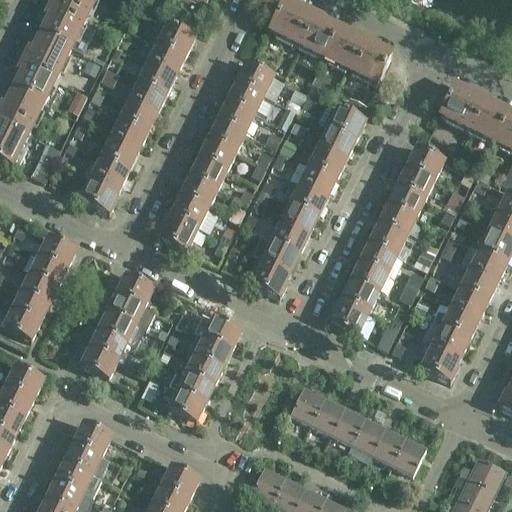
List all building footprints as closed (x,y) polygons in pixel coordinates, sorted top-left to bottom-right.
[(85,27),(98,0),(60,0),(60,1),(56,1),(51,10),(85,27)] [(323,64),(338,33),(322,25),(323,24),(300,12),(299,14),(285,7),(269,37),(323,64)] [(71,55),(85,27),(51,10),(47,19),(49,23),(41,40),(71,55)] [(185,64),(194,45),(167,32),(158,51),(185,64)] [(377,90),(392,60),(377,53),(378,51),(355,40),(355,41),(338,33),(323,64),(377,90)] [(58,82),(71,55),(41,40),(33,56),(29,57),(24,66),(58,82)] [(175,83),(185,64),(158,51),(148,70),(175,83)] [(44,110),(58,82),(24,66),(20,75),(22,78),(14,95),(44,110)] [(166,102),(175,83),(148,70),(139,89),(166,102)] [(264,103),(273,84),(246,71),(237,89),(264,103)] [(157,121),(166,102),(139,89),(130,108),(157,121)] [(255,121),(264,103),(237,89),(228,108),(255,121)] [(494,148),(509,118),(492,110),(493,108),(471,97),(470,98),(455,91),(440,122),(494,148)] [(0,122),(30,137),(44,110),(14,95),(5,111),(1,112),(0,113),(0,122)] [(350,101),(347,111),(363,118),(367,107),(350,101)] [(147,140),(157,121),(130,108),(121,126),(147,140)] [(245,140),(255,121),(228,108),(218,127),(245,140)] [(355,148),(365,129),(338,116),(328,135),(355,148)] [(511,157),(511,119),(509,118),(494,148),(511,157)] [(0,166),(13,173),(30,137),(0,122),(0,166)] [(138,159),(147,140),(121,126),(111,145),(138,159)] [(236,159),(245,140),(218,127),(209,146),(236,159)] [(346,167),(355,148),(328,135),(319,154),(346,167)] [(129,177),(138,159),(111,145),(102,164),(129,177)] [(227,178),(236,159),(209,146),(200,165),(227,178)] [(337,186),(346,167),(319,154),(310,172),(337,186)] [(434,187),(444,168),(417,155),(407,174),(434,187)] [(119,196),(129,177),(102,164),(93,183),(119,196)] [(217,197),(227,178),(200,165),(191,183),(217,197)] [(327,204),(337,186),(310,172),(300,191),(327,204)] [(425,206),(434,187),(407,174),(398,193),(425,206)] [(115,206),(119,196),(93,183),(81,207),(109,221),(113,215),(117,207),(115,206)] [(208,215),(217,197),(191,183),(181,202),(208,215)] [(318,223),(327,204),(300,191),(291,210),(318,223)] [(416,225),(425,206),(398,193),(389,211),(416,225)] [(511,226),(511,201),(508,200),(498,219),(511,226)] [(199,234),(208,215),(181,202),(172,221),(199,234)] [(309,242),(318,223),(291,210),(282,228),(309,242)] [(406,243),(416,225),(389,211),(379,230),(406,243)] [(511,249),(511,226),(498,219),(489,238),(511,249)] [(186,259),(199,234),(172,221),(167,231),(165,230),(161,238),(158,245),(186,259)] [(300,260),(309,242),(282,228),(273,247),(300,260)] [(397,262),(406,243),(379,230),(370,249),(397,262)] [(507,270),(511,259),(511,249),(489,238),(480,257),(507,270)] [(67,276),(76,258),(48,244),(39,263),(67,276)] [(290,279),(300,260),(273,247),(264,266),(290,279)] [(388,281),(397,262),(370,249),(361,267),(388,281)] [(498,289),(507,270),(480,257),(471,275),(498,289)] [(58,294),(67,276),(39,263),(31,280),(58,294)] [(285,290),(290,279),(264,266),(251,291),(280,305),(282,300),(287,291),(285,290)] [(379,299),(388,281),(361,267),(352,286),(379,299)] [(412,307),(423,280),(413,275),(402,303),(412,307)] [(488,307),(498,289),(471,275),(462,294),(488,307)] [(49,312),(58,294),(31,280),(22,298),(49,312)] [(144,314),(153,296),(126,282),(117,300),(144,314)] [(369,318),(379,299),(352,286),(343,305),(369,318)] [(479,326),(488,307),(462,294),(452,313),(479,326)] [(40,329),(49,312),(22,298),(13,316),(40,329)] [(135,332),(144,314),(117,300),(108,318),(135,332)] [(357,343),(369,318),(343,305),(337,315),(335,315),(332,322),(328,329),(357,343)] [(470,345),(479,326),(452,313),(443,331),(470,345)] [(31,348),(40,329),(13,316),(4,334),(31,348)] [(127,350),(135,332),(108,318),(99,336),(127,350)] [(232,357),(241,339),(213,326),(204,343),(232,357)] [(461,363),(470,345),(443,331),(434,350),(461,363)] [(118,368),(127,350),(99,336),(90,354),(118,368)] [(223,375),(232,357),(204,343),(196,361),(223,375)] [(456,374),(461,363),(434,350),(422,375),(450,389),(454,381),(457,375),(456,374)] [(109,386),(118,368),(90,354),(81,372),(109,386)] [(214,393),(223,375),(196,361),(187,379),(214,393)] [(34,406),(43,387),(16,373),(6,393),(34,406)] [(205,411),(214,393),(187,379),(178,397),(205,411)] [(511,419),(511,390),(507,400),(506,399),(502,406),(499,413),(511,419)] [(0,413),(24,425),(34,406),(6,393),(0,405),(0,413)] [(311,432),(325,405),(304,395),(291,422),(311,432)] [(196,429),(205,411),(178,397),(169,415),(196,429)] [(332,442),(345,415),(325,405),(311,432),(332,442)] [(0,436),(15,444),(24,425),(0,413),(0,436)] [(352,452),(365,425),(345,415),(332,442),(352,452)] [(372,462),(385,435),(365,425),(352,452),(372,462)] [(102,463),(111,444),(84,430),(74,450),(102,463)] [(392,471),(405,445),(385,435),(372,462),(392,471)] [(0,460),(6,463),(15,444),(0,436),(0,460)] [(413,482),(424,459),(426,455),(405,445),(392,471),(413,482)] [(92,482),(102,463),(74,450),(65,469),(92,482)] [(98,483),(115,487),(119,469),(102,465),(98,483)] [(495,499),(505,479),(479,466),(469,486),(495,499)] [(83,501),(92,482),(65,469),(56,487),(83,501)] [(189,507),(199,487),(171,474),(162,493),(189,507)] [(271,511),(272,511),(285,486),(264,475),(251,502),(271,511)] [(297,511),(305,495),(285,486),(272,511),(297,511)] [(469,511),(488,511),(495,499),(469,486),(459,507),(469,511)] [(57,511),(77,511),(83,501),(56,487),(46,506),(57,511)] [(152,511),(186,511),(189,507),(162,493),(152,511)] [(322,511),(325,505),(305,495),(297,511),(322,511)]
